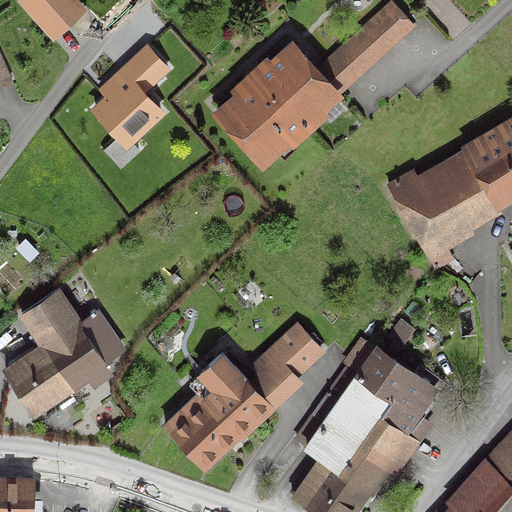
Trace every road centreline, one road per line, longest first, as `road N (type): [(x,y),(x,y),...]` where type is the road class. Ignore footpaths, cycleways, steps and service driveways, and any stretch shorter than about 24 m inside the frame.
road 1 (tertiary): [(226,511),(77,462),(0,451)]
road 2 (residential): [(139,0),(76,65),(0,167)]
road 3 (residential): [(417,511),(511,383)]
road 4 (residential): [(510,0),(418,85)]
